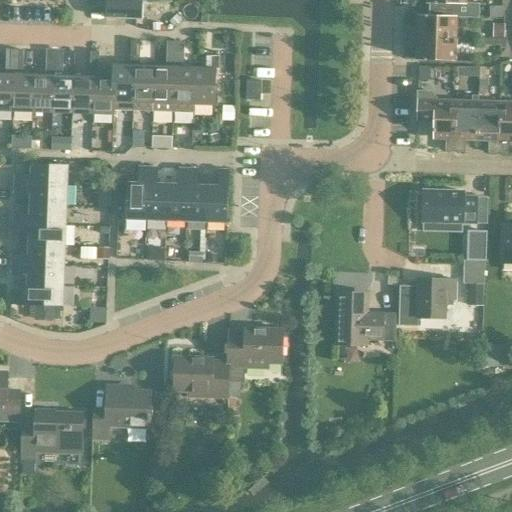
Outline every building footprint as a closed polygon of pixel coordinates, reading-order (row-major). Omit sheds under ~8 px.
[(106,18),(107,18),(142,20),(143,1),(112,0),(91,0),(91,9),(106,10),(106,18)] [(430,0),(430,16),(478,18),(478,4),(466,4),(466,0),(430,0)] [(406,27),(405,36),(405,37),(456,39),(457,18),(478,19),(478,18),(430,16),(420,15),(420,27),(406,27)] [(493,24),(493,38),(504,38),(504,24),(493,24)] [(419,47),(419,59),(455,60),(456,39),(405,37),(405,46),(419,47)] [(485,43),(484,45),(497,45),(501,45),(501,47),(501,49),(503,49),(505,49),(505,39),(485,39),(485,43)] [(131,41),(131,53),(140,54),(140,41),(131,41)] [(171,42),(170,55),(179,55),(180,43),(171,42)] [(11,50),(11,61),(19,62),(20,50),(11,50)] [(51,51),(51,63),(59,64),(60,52),(51,51)] [(91,53),(90,65),(99,65),(100,53),(91,53)] [(134,67),(133,111),(153,112),(155,67),(139,66),(140,54),(131,53),(130,66),(134,67)] [(174,68),(173,113),(193,113),(195,69),(179,68),(179,55),(170,55),(170,68),(174,68)] [(195,69),(193,113),(194,113),(194,106),(214,106),(215,69),(219,69),(219,57),(210,57),(210,69),(195,69)] [(14,76),(13,111),(32,112),(34,76),(19,76),(19,62),(11,61),(10,75),(14,76)] [(54,77),(53,113),(73,113),(74,78),(59,77),(59,64),(51,63),(50,77),(54,77)] [(94,78),(93,114),(113,115),(114,110),(114,103),(114,79),(113,79),(99,79),(99,65),(90,65),(90,78),(94,78)] [(114,103),(114,110),(133,111),(134,67),(130,66),(114,66),(113,79),(114,79),(114,103)] [(155,67),(153,112),(173,113),(174,68),(170,68),(155,67)] [(0,75),(0,110),(13,111),(14,76),(10,75),(10,76),(0,75)] [(34,76),(32,112),(53,113),(54,77),(50,77),(34,76)] [(74,78),(73,113),(93,114),(94,78),(90,78),(74,78)] [(246,100),(251,100),(261,100),(261,81),(246,81),(246,100)] [(446,136),(445,151),(455,151),(456,100),(435,100),(435,97),(430,92),(417,92),(417,121),(434,121),(434,136),(446,136)] [(456,100),(455,151),(465,152),(465,137),(477,137),(478,101),(479,95),(472,94),(472,101),(456,100)] [(478,101),(477,137),(489,138),(488,152),(498,153),(499,102),(478,101)] [(511,102),(499,102),(498,153),(508,153),(508,138),(511,138),(511,102)] [(221,124),(233,124),(233,108),(222,108),(221,124)] [(22,136),(21,149),(31,150),(32,137),(22,136)] [(184,137),(184,149),(192,149),(193,137),(184,137)] [(15,175),(15,185),(67,186),(68,166),(31,165),(31,176),(15,175)] [(126,219),(146,220),(148,169),(139,169),(138,183),(127,183),(126,219)] [(148,169),(146,220),(167,221),(168,185),(157,184),(158,169),(148,169)] [(168,185),(167,221),(187,221),(188,170),(179,170),(178,185),(168,185)] [(188,170),(187,221),(206,222),(209,186),(198,185),(198,170),(188,170)] [(209,186),(206,222),(227,223),(229,172),(219,171),(219,186),(209,186)] [(30,195),(30,205),(66,206),(67,186),(15,185),(14,194),(30,195)] [(423,191),(422,221),(423,221),(423,232),(462,233),(462,222),(476,222),(476,198),(463,197),(464,193),(423,191)] [(111,197),(110,197),(98,197),(98,207),(110,207),(111,197)] [(14,216),(13,224),(66,226),(66,206),(30,205),(29,216),(14,216)] [(29,234),(28,245),(65,246),(66,226),(13,224),(13,234),(29,234)] [(511,225),(503,225),(502,264),(511,264),(511,225)] [(12,265),(64,266),(65,246),(28,245),(28,256),(12,255),(12,265)] [(463,284),(469,284),(468,305),(483,306),(484,261),(464,261),(463,284)] [(27,275),(27,285),(63,287),(64,266),(12,265),(12,274),(27,275)] [(399,286),(399,326),(418,326),(418,317),(444,318),(445,298),(454,299),(455,279),(418,277),(417,287),(399,286)] [(10,305),(23,305),(63,307),(63,287),(27,285),(26,296),(11,295),(10,305)] [(395,339),(396,315),(366,314),(367,296),(337,295),(335,344),(365,345),(365,338),(395,339)] [(228,383),(228,409),(243,409),(245,368),(267,369),(268,364),(282,364),(283,330),(245,329),(245,343),(229,343),(228,364),(228,383)] [(486,356),(487,367),(497,366),(496,355),(486,356)] [(226,397),(228,363),(212,363),(213,358),(175,357),(174,392),(188,392),(188,396),(226,397)] [(0,421),(18,422),(19,392),(6,391),(6,374),(0,374),(0,421)] [(94,410),(93,440),(108,441),(109,427),(149,428),(150,393),(124,392),(124,389),(108,388),(107,411),(94,410)] [(82,414),(36,413),(36,430),(23,429),(22,460),(35,460),(36,453),(80,454),(82,414)]
